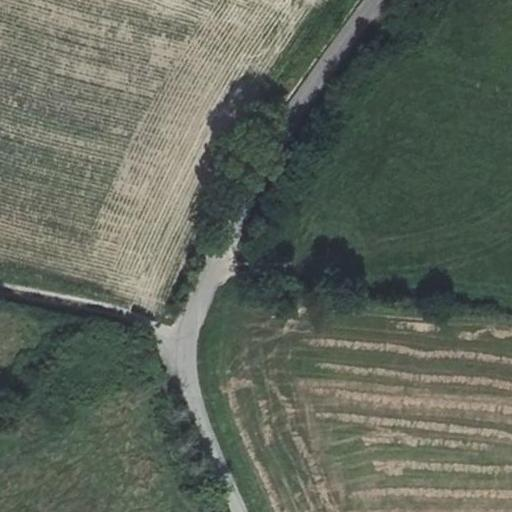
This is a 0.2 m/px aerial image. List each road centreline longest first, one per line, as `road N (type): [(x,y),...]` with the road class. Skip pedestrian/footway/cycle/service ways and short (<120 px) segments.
road 1 (unclassified): [(385,0),(314,97),(205,282),(185,348),(246,511)]
road 2 (track): [(0,289),(130,318),(185,348)]
